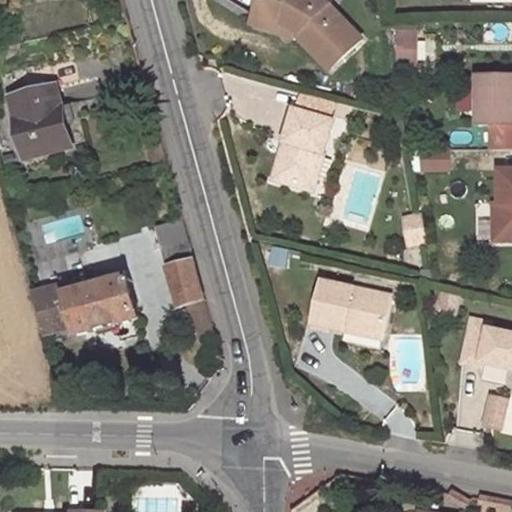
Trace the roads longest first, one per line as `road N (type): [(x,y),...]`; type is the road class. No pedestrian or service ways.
road 1 (unclassified): [(260,444),(249,356),(148,0)]
road 2 (tertiary): [(0,433),(260,444)]
road 3 (residential): [(260,444),(511,485)]
